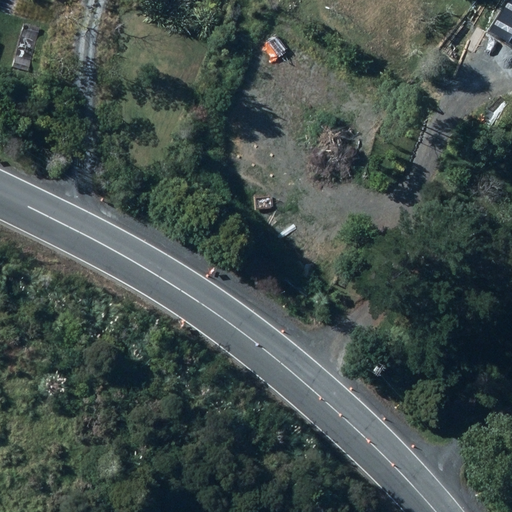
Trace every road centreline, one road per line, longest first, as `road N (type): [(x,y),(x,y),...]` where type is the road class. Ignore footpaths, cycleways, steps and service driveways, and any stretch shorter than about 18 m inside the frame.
road 1 (tertiary): [(0,195),(209,311),(327,406),(432,511)]
road 2 (unknown): [(427,506),(497,409),(511,402)]
